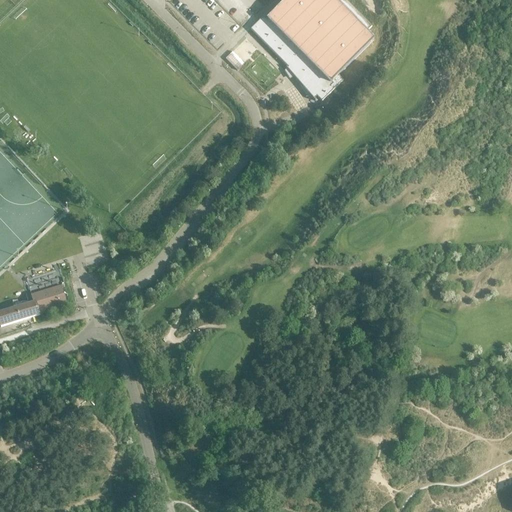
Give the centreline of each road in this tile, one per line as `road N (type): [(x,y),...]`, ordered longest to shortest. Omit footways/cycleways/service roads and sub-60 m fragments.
road 1 (unclassified): [(103,311),(159,270),(266,141),(256,102),(154,1)]
road 2 (unclassified): [(162,511),(106,325)]
road 3 (unclassified): [(0,381),(106,325)]
